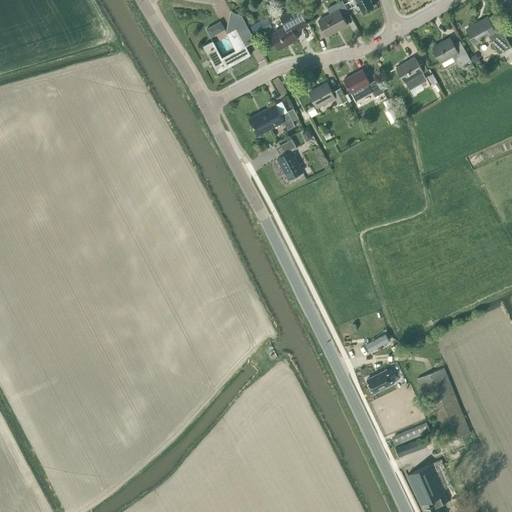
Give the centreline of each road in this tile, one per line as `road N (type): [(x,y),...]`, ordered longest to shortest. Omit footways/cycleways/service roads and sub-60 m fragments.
road 1 (primary): [(407,511),(207,107)]
road 2 (residential): [(207,107),(285,68),(379,42),(395,28)]
road 3 (primary): [(207,107),(142,0)]
